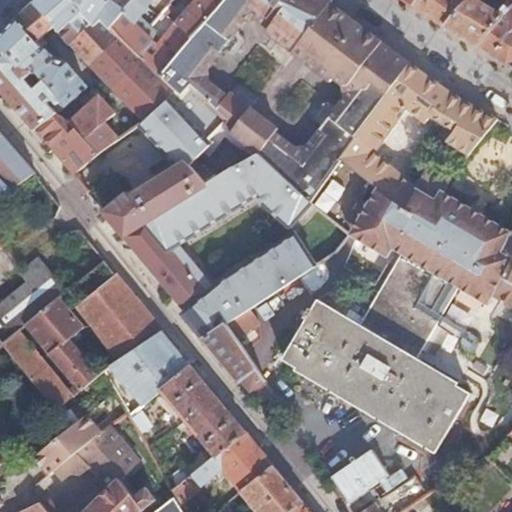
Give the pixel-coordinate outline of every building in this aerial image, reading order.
[(70,0),(39,0),(35,4),(55,26),(54,26),(71,47),(94,25),(70,0)] [(70,0),(94,25),(96,27),(102,20),(110,28),(132,2),(129,0),(70,0)] [(133,0),(132,2),(110,28),(120,38),(140,58),(152,41),(136,25),(155,0),(133,0)] [(256,157),(259,155),(277,147),(281,141),(283,137),(282,137),(278,138),(277,138),(274,133),(276,129),(265,121),(231,93),(228,97),(202,80),(215,65),(223,55),(227,49),(230,51),(231,52),(232,51),(240,40),(236,38),(248,22),(250,22),(257,20),(262,26),(268,30),(266,34),(282,46),(312,68),(313,54),(315,39),(310,35),(330,0),(222,0),(189,40),(167,66),(159,77),(176,95),(181,99),(192,88),(216,111),(228,122),(223,127),(256,157)] [(222,0),(196,0),(173,27),(189,40),(222,0)] [(262,160),(311,200),(341,158),(410,64),(377,38),(332,3),(333,0),(330,0),(310,35),(315,39),(313,54),(312,68),(331,82),(336,80),(345,85),(342,104),(337,110),(332,107),(323,119),(327,123),(309,148),(296,148),(283,137),(281,141),(277,147),(259,155),(262,160)] [(414,0),(412,3),(427,12),(445,23),(456,9),(466,0),(414,0)] [(511,0),(506,0),(497,10),(479,0),(466,0),(456,9),(445,23),(478,44),(511,7),(511,0)] [(15,22),(0,38),(0,44),(18,65),(26,59),(63,102),(67,106),(88,87),(67,63),(52,57),(45,47),(48,44),(42,38),(54,26),(55,26),(35,4),(15,22)] [(511,7),(478,44),(493,53),(507,62),(511,59),(511,7)] [(83,57),(91,65),(120,38),(110,28),(102,20),(96,27),(94,25),(71,47),(83,57)] [(167,66),(189,40),(173,27),(159,46),(153,54),(167,66)] [(114,113),(130,131),(141,124),(148,118),(170,100),(176,95),(159,77),(140,58),(120,38),(91,65),(102,75),(128,101),(116,112),(114,113)] [(140,58),(159,77),(167,66),(153,54),(159,46),(152,41),(140,58)] [(0,90),(35,130),(56,112),(50,106),(56,102),(59,105),(63,102),(26,59),(18,65),(0,44),(0,90)] [(443,190),(448,182),(427,167),(415,184),(377,152),(407,109),(425,123),(429,117),(445,126),(439,135),(468,154),(495,117),(473,106),(447,90),(448,88),(411,62),(410,64),(341,158),(378,187),(393,199),(407,208),(418,189),(436,199),(443,190)] [(113,143),(115,141),(118,139),(105,121),(114,113),(116,112),(108,104),(100,95),(69,123),(97,154),(113,143)] [(148,118),(141,124),(178,166),(186,161),(190,165),(213,143),(211,138),(208,142),(170,100),(148,118)] [(50,106),(56,112),(67,106),(63,102),(59,105),(56,102),(50,106)] [(56,153),(73,175),(97,154),(69,123),(67,120),(56,112),(35,130),(54,151),(56,153)] [(0,172),(14,188),(33,174),(35,172),(0,130),(0,172)] [(511,145),(481,139),(477,156),(511,164),(511,145)] [(290,225),(311,200),(262,160),(259,155),(256,157),(237,169),(234,168),(208,184),(147,221),(123,236),(160,282),(185,311),(183,313),(203,338),(225,324),(315,265),(294,234),(228,277),(215,290),(177,244),(257,193),(263,201),(290,225)] [(471,155),(462,169),(476,178),(485,163),(471,155)] [(99,206),(123,236),(147,221),(208,184),(190,165),(186,161),(178,166),(148,185),(129,197),(126,193),(99,206)] [(0,172),(0,198),(14,188),(0,172)] [(393,199),(378,187),(358,221),(405,250),(362,323),(320,299),(314,309),(310,307),(304,315),(308,319),(285,358),(299,366),(297,370),(436,452),(471,392),(457,384),(460,381),(418,356),(460,284),(489,301),(495,291),(511,301),(511,282),(499,276),(509,257),(498,250),(509,228),(443,190),(436,199),(418,189),(407,208),(393,199)] [(511,228),(511,230),(509,228),(498,250),(509,257),(499,276),(511,282),(511,228)] [(32,279),(48,267),(41,258),(25,270),(32,279)] [(89,282),(110,266),(105,260),(86,277),(89,282)] [(60,298),(67,292),(48,267),(32,279),(25,284),(43,312),(60,298)] [(141,346),(163,332),(164,331),(153,318),(117,275),(79,306),(121,359),(141,346)] [(0,338),(5,344),(20,332),(27,325),(43,312),(25,284),(0,303),(0,338)] [(82,388),(99,374),(70,337),(85,326),(60,298),(43,312),(27,325),(82,388)] [(243,380),(261,401),(272,392),(225,324),(203,338),(227,367),(239,382),(243,380)] [(20,332),(5,344),(59,408),(75,394),(20,332)] [(161,391),(190,365),(175,347),(163,332),(141,346),(121,359),(112,365),(143,404),(161,391)] [(216,456),(246,432),(215,395),(200,377),(201,377),(191,365),(190,365),(161,391),(216,456)] [(42,477),(94,429),(77,410),(25,458),(42,477)] [(139,435),(151,426),(139,410),(127,418),(139,435)] [(143,511),(156,501),(147,490),(135,498),(121,480),(142,461),(112,427),(58,471),(65,480),(74,473),(81,474),(90,467),(103,481),(110,489),(86,511),(62,511),(60,510),(57,511),(143,511)] [(242,491),(273,465),(274,464),(258,445),(247,431),(246,432),(216,456),(173,490),(176,495),(185,511),(204,511),(191,495),(224,469),(242,491)] [(505,436),(489,455),(500,466),(511,452),(511,447),(508,445),(511,441),(505,436)] [(311,511),(288,483),(273,465),(242,491),(225,504),(230,509),(246,496),(258,511),(311,511)] [(185,511),(176,495),(155,511),(185,511)] [(54,502),(45,509),(47,511),(57,511),(60,510),(54,502)] [(359,511),(380,511),(374,502),(359,511)]
